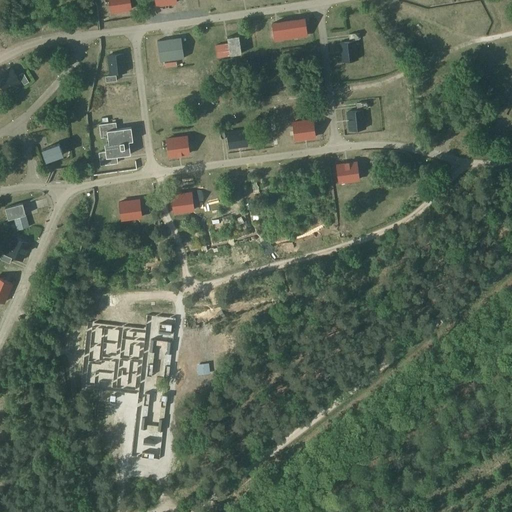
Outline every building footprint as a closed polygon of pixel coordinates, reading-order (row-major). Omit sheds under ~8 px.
[(127,0),(104,0),(107,14),(129,11),(127,0)] [(174,0),(150,0),(152,10),(176,6),(174,0)] [(303,17),(269,23),(272,42),(306,37),(303,17)] [(228,37),(229,43),(231,54),(242,53),(239,36),(228,37)] [(178,38),(154,41),(157,63),(181,60),(178,38)] [(354,42),(337,44),(339,63),(356,61),(354,42)] [(122,54),(105,56),(107,75),(125,74),(122,54)] [(10,68),(0,73),(0,90),(1,93),(18,83),(10,68)] [(21,74),(16,77),(21,85),(26,82),(21,74)] [(188,96),(200,99),(202,90),(190,87),(188,96)] [(155,92),(158,107),(164,105),(161,90),(155,92)] [(281,103),(284,112),(298,108),(296,99),(281,103)] [(263,109),(266,117),(283,111),(280,103),(263,109)] [(205,107),(204,113),(213,115),(214,110),(205,107)] [(362,109),(344,111),(347,132),(364,129),(362,109)] [(311,119),(287,122),(290,142),(314,138),(311,119)] [(108,135),(108,136),(108,140),(109,141),(104,142),(105,144),(105,148),(105,149),(99,150),(100,163),(115,161),(114,155),(117,155),(125,153),(128,153),(130,152),(130,151),(130,147),(129,139),(133,139),(133,138),(132,135),(132,131),(131,127),(131,125),(129,126),(125,126),(117,127),(115,128),(114,121),(99,123),(101,136),(108,135)] [(244,129),(225,131),(226,149),(246,147),(244,129)] [(185,135),(164,138),(167,159),(188,156),(185,135)] [(59,143),(43,149),(47,161),(64,154),(59,143)] [(355,161),(333,164),(335,184),(358,181),(355,161)] [(190,192),(166,195),(169,215),(193,212),(190,192)] [(138,199),(117,202),(119,222),(141,219),(138,199)] [(23,203),(5,208),(9,219),(14,217),(25,214),(26,214),(23,203)] [(337,238),(347,233),(341,223),(332,227),(337,238)] [(12,237),(5,255),(21,262),(28,243),(12,237)] [(0,254),(0,260),(8,264),(11,259),(0,254)] [(0,279),(0,301),(4,303),(12,284),(0,279)] [(173,332),(173,321),(160,320),(160,332),(173,332)] [(189,335),(191,341),(202,339),(201,332),(189,335)] [(80,340),(79,359),(94,360),(94,353),(103,353),(103,349),(111,350),(111,333),(96,333),(96,340),(80,340)] [(104,353),(104,357),(96,357),(96,362),(111,361),(111,353),(104,353)] [(102,383),(102,364),(80,363),(80,379),(89,379),(89,386),(98,386),(98,383),(102,383)] [(138,396),(138,404),(152,404),(152,396),(138,396)] [(160,430),(164,430),(164,403),(155,403),(155,407),(145,407),(145,414),(139,414),(140,445),(154,445),(154,447),(162,447),(162,439),(154,439),(154,433),(161,433),(160,430)] [(93,419),(106,419),(106,432),(102,432),(102,443),(104,443),(104,457),(105,458),(105,463),(115,464),(115,414),(93,414),(93,419)]
